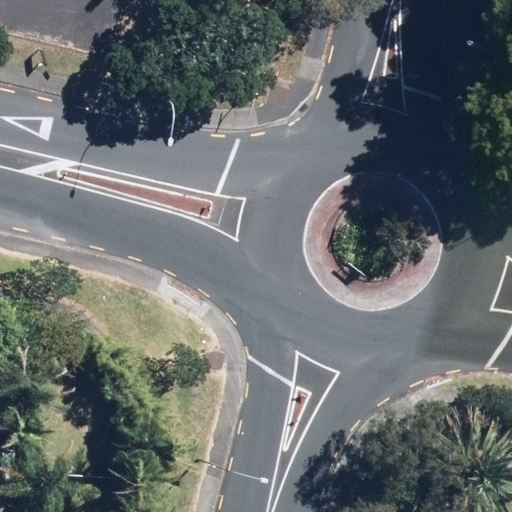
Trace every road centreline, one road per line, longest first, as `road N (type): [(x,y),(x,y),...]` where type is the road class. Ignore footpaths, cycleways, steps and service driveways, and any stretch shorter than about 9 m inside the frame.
road 1 (tertiary): [(262,291),(8,156)]
road 2 (tertiary): [(8,156),(282,160)]
road 3 (residential): [(277,487),(279,319)]
road 4 (residential): [(381,362),(277,487)]
road 5 (residential): [(315,135),(401,12)]
road 6 (tertiary): [(262,291),(252,223),(282,160)]
road 7 (tertiary): [(491,217),(492,260),(478,301),(451,334)]
road 8 (residential): [(401,12),(433,136)]
road 9 (tertiary): [(315,135),(354,122),(433,136)]
